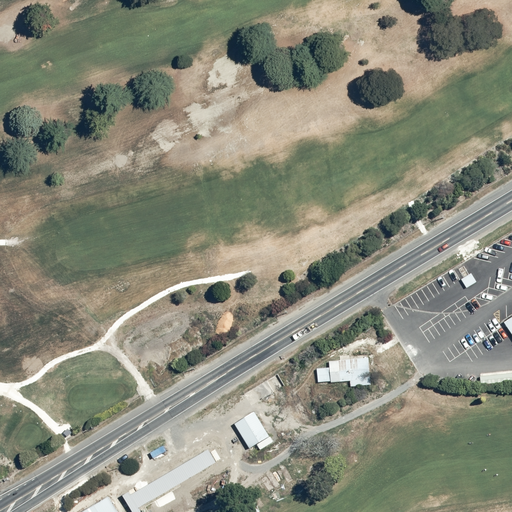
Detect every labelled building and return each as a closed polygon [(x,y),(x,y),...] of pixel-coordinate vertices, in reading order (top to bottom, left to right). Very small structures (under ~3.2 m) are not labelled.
[(471,273),(460,280),(465,289),(476,282),(471,273)] [(368,385),(367,358),(328,361),(329,368),(316,369),(317,383),(349,381),(349,387),(368,385)] [(479,376),(480,386),(511,381),(511,370),(481,374),(481,376),(479,376)] [(270,437),(256,412),(236,424),(250,448),(270,437)] [(168,502),(162,493),(212,462),(205,451),(138,493),(135,488),(118,499),(125,511),(138,511),(137,509),(147,503),(153,511),(168,502)] [(116,511),(108,497),(81,511),(116,511)]
